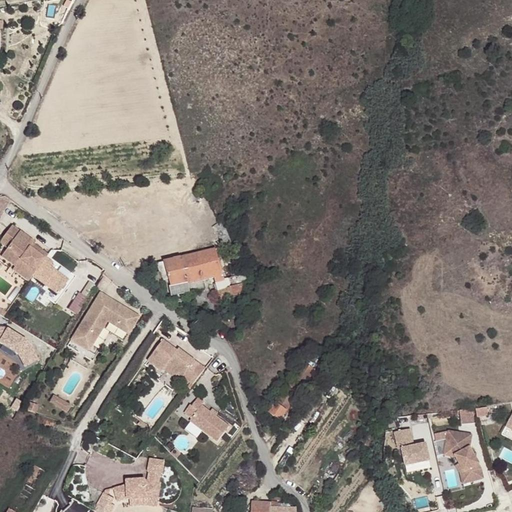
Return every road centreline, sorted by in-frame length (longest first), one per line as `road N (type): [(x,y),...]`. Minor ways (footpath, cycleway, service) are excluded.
road 1 (residential): [(305,511),(266,469),(226,350),(0,183)]
road 2 (residential): [(0,173),(80,0)]
